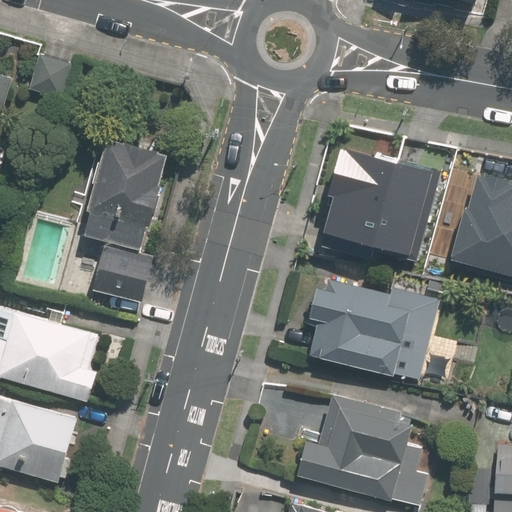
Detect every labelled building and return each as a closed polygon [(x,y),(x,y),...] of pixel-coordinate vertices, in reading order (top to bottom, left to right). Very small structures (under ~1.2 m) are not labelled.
[(77,56),(45,49),(37,88),(69,95),(77,56)] [(0,177),(3,178),(24,73),(0,68),(0,177)] [(130,131),(113,126),(92,199),(97,200),(89,227),(144,242),(152,214),(156,215),(167,174),(165,174),(174,143),(165,140),(166,137),(132,127),(130,131)] [(359,206),(353,205),(344,235),(351,236),(350,238),(443,262),(463,189),(442,183),(445,172),(416,164),(413,176),(370,164),(359,206)] [(463,261),(511,272),(511,182),(483,176),(463,261)] [(109,240),(96,285),(143,299),(156,253),(109,240)] [(394,287),(334,271),(332,281),(323,278),(315,310),(324,312),(315,349),(398,370),(398,369),(422,375),(443,294),(396,281),(394,287)] [(4,302),(0,317),(0,369),(98,398),(107,369),(95,366),(106,328),(29,306),(28,309),(4,302)] [(312,431),(302,469),(395,494),(396,492),(425,500),(433,470),(420,466),(429,431),(413,426),(418,409),(337,386),(324,434),(312,431)] [(88,417),(0,391),(0,458),(70,479),(88,417)] [(511,511),(511,421),(497,421),(497,429),(475,428),(472,500),(476,501),(475,511),(490,511),(491,501),(496,501),(498,450),(503,450),(500,511),(511,511)] [(55,511),(56,511),(0,494),(0,511),(55,511)] [(362,511),(305,497),(305,498),(295,495),(290,511),(362,511)]
